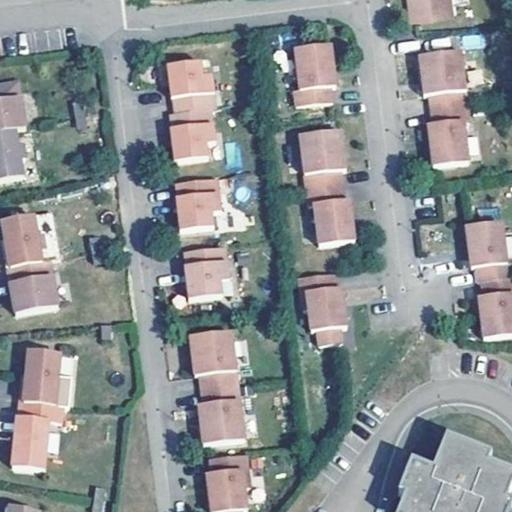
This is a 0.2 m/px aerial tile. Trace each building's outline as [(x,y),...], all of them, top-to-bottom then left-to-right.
[(410,0),(413,21),(453,16),(451,0),(410,0)] [(332,74),(329,51),(294,55),(299,95),(293,96),(295,112),(331,108),(329,93),(334,92),(333,80),(329,81),(329,78),(328,74),(332,74)] [(468,125),(459,55),(418,61),(421,84),(423,100),(428,99),(432,129),(427,129),(428,141),(432,140),(432,144),(433,147),(429,147),(432,170),(468,166),(463,126),(468,125)] [(216,97),(214,80),(205,81),(202,66),(168,71),(171,89),(173,104),(174,104),(176,118),(171,119),(173,134),(172,134),(173,143),(176,167),(210,162),(208,148),(217,146),(215,129),(211,129),(209,114),(214,113),(212,98),(216,97)] [(0,135),(17,133),(27,131),(18,84),(0,87),(0,135)] [(17,133),(0,135),(0,183),(24,179),(21,161),(26,160),(24,144),(18,145),(17,133)] [(343,161),(340,137),(299,141),(306,195),(308,211),(314,210),(319,251),(354,246),(353,234),(349,235),(349,232),(348,228),(352,228),(349,205),(344,206),(340,176),(345,176),(343,161)] [(179,203),(177,203),(179,213),(181,236),(215,231),(213,217),(223,216),(220,198),(217,198),(215,183),(177,188),(179,203)] [(12,271),(44,265),(42,254),(47,253),(44,237),(39,238),(35,219),(4,226),(8,244),(12,271)] [(418,250),(428,251),(432,227),(422,225),(418,250)] [(506,265),(501,225),(466,230),(468,253),(472,252),(472,255),(473,259),(469,260),(471,271),(476,270),(478,285),(481,285),(483,300),(478,300),(480,312),(483,312),(484,315),(484,318),(481,319),(483,341),(511,337),(511,267),(511,264),(506,265)] [(187,272),(186,272),(187,280),(190,304),(223,300),(222,286),(231,284),(229,267),(225,267),(223,252),(185,256),(187,272)] [(51,264),(44,265),(12,271),(15,287),(17,298),(18,302),(14,303),(18,319),(60,311),(51,264)] [(343,303),(342,293),(337,293),(335,279),(299,283),(303,315),(309,314),(312,337),(318,336),(320,350),(343,348),(342,333),(347,332),(343,303)] [(232,336),(191,342),(194,364),(196,381),(201,380),(205,410),(200,410),(201,421),(205,449),(246,444),(239,390),(232,336)] [(25,405),(64,410),(71,410),(74,379),(60,377),(62,356),(31,353),(28,379),(27,384),(25,405)] [(62,425),(64,410),(25,405),(22,433),(22,438),(17,438),(12,469),(44,473),(50,424),(62,425)] [(22,433),(25,405),(20,405),(17,438),(22,438),(22,433)] [(510,511),(511,507),(511,505),(507,503),(511,488),(511,477),(487,467),(490,459),(446,442),(433,474),(411,466),(399,496),(405,499),(400,511),(510,511)] [(252,490),(248,459),(212,464),(214,479),(209,479),(210,490),(213,511),(248,511),(246,491),(252,490)]
